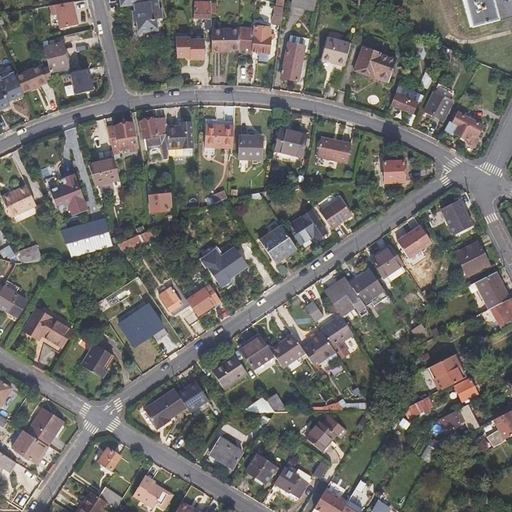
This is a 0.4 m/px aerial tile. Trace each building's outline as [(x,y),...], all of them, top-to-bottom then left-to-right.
[(132,13),(133,22),(136,22),(138,33),(144,32),(144,28),(149,27),(148,23),(146,23),(145,17),(154,16),(154,22),(156,22),(158,22),(158,19),(161,19),(161,9),(157,9),(156,0),(153,1),(152,0),(139,0),(140,3),(133,3),(134,12),(132,13)] [(172,0),(174,20),(187,19),(185,0),(172,0)] [(210,0),(192,0),(193,16),(203,17),(203,19),(199,19),(199,27),(211,27),(211,15),(211,7),(211,0),(210,0)] [(275,0),(273,16),(281,17),(283,0),(275,0)] [(287,0),(287,6),(316,11),(317,0),(287,0)] [(465,0),(473,29),(501,21),(496,6),(494,0),(465,0)] [(60,30),(78,26),(72,2),(54,6),(60,30)] [(33,13),(24,15),(27,27),(36,25),(33,13)] [(149,27),(144,28),(144,32),(157,30),(156,22),(154,22),(148,23),(149,27)] [(239,31),(238,53),(250,54),(251,49),(258,49),(257,54),(268,55),(269,39),(267,39),(268,28),(254,27),(253,30),(239,29),(239,31)] [(239,31),(211,31),(212,45),(212,53),(227,53),(227,50),(238,50),(239,31)] [(328,36),(322,59),(331,61),(331,59),(344,63),(350,43),(328,36)] [(176,59),(205,59),(205,37),(176,37),(176,59)] [(45,49),(50,68),(51,73),(69,68),(63,44),(45,49)] [(287,44),(280,79),(298,82),(303,46),(287,44)] [(449,57),(453,50),(448,47),(446,50),(444,54),(449,57)] [(363,49),(354,72),(387,84),(396,61),(363,49)] [(238,62),(237,77),(245,77),(246,62),(238,62)] [(17,78),(23,93),(47,81),(47,80),(43,71),(41,66),(17,78)] [(43,71),(47,80),(52,77),(51,73),(49,68),(43,71)] [(92,90),(88,70),(70,74),(75,94),(92,90)] [(0,82),(0,111),(10,108),(8,104),(7,102),(10,101),(11,102),(25,96),(23,93),(17,78),(15,74),(9,76),(9,77),(2,80),(2,82),(0,82)] [(395,95),(391,106),(412,114),(416,103),(411,102),(414,95),(402,90),(399,97),(395,95)] [(432,93),(424,112),(443,120),(451,102),(432,93)] [(458,126),(454,133),(461,137),(469,141),(473,135),(477,137),(478,136),(483,126),(458,113),(453,124),(458,126)] [(144,123),(145,139),(148,140),(148,148),(164,147),(165,162),(169,162),(168,150),(167,130),(166,126),(166,121),(144,123)] [(448,121),(443,131),(451,136),(453,133),(454,133),(458,126),(453,124),(448,121)] [(133,123),(107,129),(113,156),(121,155),(120,150),(129,148),(130,153),(137,151),(133,123)] [(167,130),(168,150),(192,149),(190,125),(177,125),(177,129),(167,130)] [(204,127),(203,148),(232,151),(233,128),(220,127),(220,128),(204,127)] [(279,130),(274,151),(301,158),(306,136),(279,130)] [(473,135),(469,141),(461,137),(459,140),(476,148),(481,138),(478,136),(477,137),(473,135)] [(238,139),(238,160),(260,160),(260,139),(238,139)] [(345,166),(350,146),(319,139),(315,159),(345,166)] [(89,167),(92,177),(95,187),(101,186),(103,194),(113,191),(112,185),(112,183),(115,181),(119,181),(114,160),(89,167)] [(385,164),(386,184),(406,183),(404,163),(385,164)] [(267,175),(268,182),(270,183),(271,188),(283,186),(282,181),(284,180),(283,172),(267,175)] [(50,192),(59,213),(69,208),(74,218),(89,211),(73,175),(61,181),(64,187),(50,192)] [(1,197),(10,216),(35,206),(26,186),(1,197)] [(151,196),(152,212),(171,211),(170,194),(151,196)] [(319,212),(331,229),(351,216),(339,198),(319,212)] [(441,209),(454,235),(472,226),(460,200),(441,209)] [(212,205),(214,210),(225,206),(222,201),(212,205)] [(287,227),(299,244),(312,235),(315,240),(325,234),(310,211),(287,227)] [(60,236),(70,259),(93,257),(113,248),(105,220),(60,236)] [(169,228),(173,233),(174,235),(182,230),(176,223),(169,228)] [(259,241),(272,261),(281,256),(282,257),(286,254),(288,255),(296,250),(280,227),(259,241)] [(398,242),(409,259),(432,244),(421,227),(398,242)] [(141,236),(145,241),(155,237),(152,231),(150,232),(141,236)] [(455,253),(467,276),(490,265),(478,242),(455,253)] [(371,260),(383,277),(402,264),(390,246),(371,260)] [(36,247),(16,258),(20,265),(45,262),(36,247)] [(201,262),(219,288),(229,282),(228,280),(232,277),(247,267),(235,250),(220,259),(217,256),(212,261),(208,257),(201,262)] [(208,257),(212,261),(217,256),(215,252),(208,257)] [(272,261),(274,265),(288,255),(286,254),(282,257),(281,256),(272,261)] [(349,285),(361,303),(382,288),(368,268),(353,278),(355,280),(349,285)] [(476,282),(489,309),(490,309),(509,298),(510,298),(496,271),(476,282)] [(327,290),(343,314),(361,303),(349,285),(347,282),(344,278),(327,290)] [(3,287),(0,292),(0,306),(7,311),(5,315),(15,321),(27,302),(16,294),(19,288),(7,280),(3,287)] [(157,297),(168,313),(180,305),(182,309),(177,312),(187,327),(198,320),(174,285),(157,297)] [(382,288),(361,303),(363,306),(369,301),(371,304),(386,294),(382,288)] [(339,315),(340,316),(343,314),(327,290),(324,292),(339,315)] [(189,304),(198,317),(215,305),(217,308),(221,305),(212,291),(207,294),(204,291),(192,299),(193,301),(189,304)] [(116,307),(128,324),(146,312),(134,295),(116,307)] [(511,303),(509,298),(490,309),(502,332),(511,326),(511,303)] [(304,309),(314,323),(322,317),(312,303),(304,309)] [(180,305),(168,313),(171,316),(177,312),(182,309),(180,305)] [(23,332),(58,353),(72,331),(36,311),(23,332)] [(321,333),(331,348),(352,334),(340,316),(336,319),(319,330),(321,333)] [(303,351),(313,365),(333,351),(331,348),(321,333),(306,342),(308,345),(302,349),(303,351)] [(269,349),(273,357),(280,367),(303,351),(302,349),(292,334),(269,349)] [(239,351),(252,370),(273,357),(269,349),(259,335),(252,340),(253,342),(239,351)] [(363,342),(374,358),(382,352),(371,336),(363,342)] [(90,360),(81,374),(99,387),(104,380),(101,377),(110,363),(91,352),(86,358),(90,360)] [(212,374),(224,390),(247,375),(234,355),(226,361),(228,364),(212,374)] [(427,370),(438,391),(464,378),(453,357),(427,370)] [(226,361),(211,371),(212,374),(228,364),(226,361)] [(455,386),(463,402),(478,394),(470,379),(455,386)] [(0,406),(11,389),(0,382),(0,406)] [(177,394),(184,405),(189,412),(207,400),(194,382),(177,394)] [(143,410),(155,427),(168,418),(167,417),(184,405),(177,394),(174,389),(143,410)] [(266,401),(273,412),(280,406),(273,396),(266,401)] [(426,397),(403,409),(407,417),(426,408),(423,403),(428,400),(426,397)] [(468,404),(438,420),(445,434),(451,431),(449,428),(455,426),(457,429),(466,424),(470,432),(480,427),(468,404)] [(247,414),(272,413),(269,408),(262,409),(262,405),(250,405),(247,409),(247,414)] [(66,426),(43,409),(27,429),(51,447),(66,426)] [(511,410),(495,419),(501,431),(494,434),(499,445),(506,441),(505,440),(511,436),(511,410)] [(307,420),(296,438),(312,447),(318,438),(321,440),(326,431),(307,420)] [(23,431),(12,448),(35,464),(47,447),(23,431)] [(458,431),(435,443),(439,448),(461,437),(458,431)] [(461,437),(439,448),(444,453),(469,440),(466,434),(461,437)] [(318,438),(312,447),(315,449),(321,440),(318,438)] [(205,460),(228,474),(241,453),(218,439),(205,460)] [(106,448),(97,462),(110,471),(119,456),(106,448)] [(0,452),(0,470),(7,473),(14,463),(0,452)] [(253,456),(243,473),(263,485),(273,468),(253,456)] [(451,461),(454,463),(456,466),(463,463),(460,456),(451,461)] [(322,461),(313,475),(320,480),(329,466),(322,461)] [(456,466),(461,471),(470,467),(467,461),(463,463),(456,466)] [(280,470),(272,485),(277,488),(296,499),(304,484),(292,477),(280,470)] [(295,472),(292,477),(304,484),(308,479),(295,472)] [(144,476),(132,495),(151,508),(154,504),(163,510),(172,496),(151,482),(152,480),(144,476)] [(454,476),(450,482),(456,486),(460,480),(454,476)] [(362,492),(366,483),(360,480),(350,502),(362,507),(367,494),(362,492)] [(105,488),(99,498),(105,502),(115,509),(121,499),(105,488)] [(346,503),(324,490),(323,493),(313,509),(318,511),(340,511),(342,510),(344,506),(346,503)] [(91,492),(80,509),(77,511),(98,511),(105,502),(99,498),(91,492)] [(378,499),(370,511),(371,511),(379,511),(385,504),(378,499)] [(196,511),(181,503),(175,511),(196,511)]
